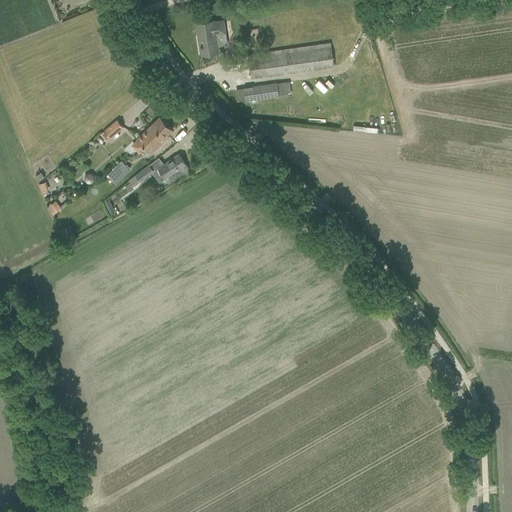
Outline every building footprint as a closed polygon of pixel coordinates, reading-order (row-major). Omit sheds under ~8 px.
[(200,45),(201,48),(202,48),(203,55),(218,52),(215,29),(224,27),(223,20),(214,22),(213,21),(196,24),(198,35),(200,35),(201,45),(200,45)] [(251,79),(334,67),(330,43),(248,55),(251,79)] [(235,90),(237,102),(287,95),(285,83),(235,90)] [(318,87),(313,90),(319,102),(325,99),(318,87)] [(131,146),(139,154),(145,148),(151,154),(169,137),(167,135),(172,130),(160,117),(137,139),(137,140),(131,146)] [(100,134),(106,141),(123,127),(116,120),(100,134)] [(158,169),(168,184),(189,169),(179,154),(158,169)] [(121,161),(107,175),(116,183),(130,169),(121,161)] [(128,181),(133,188),(154,172),(149,165),(128,181)] [(85,175),(84,179),(86,183),(90,183),(94,181),(94,177),(92,173),(88,173),(85,175)] [(45,182),(39,184),(44,196),(50,193),(45,182)] [(108,200),(104,203),(111,215),(115,213),(108,200)] [(50,213),(52,215),(61,209),(55,201),(48,207),(52,212),(50,213)] [(59,230),(63,240),(73,236),(69,226),(59,230)]
